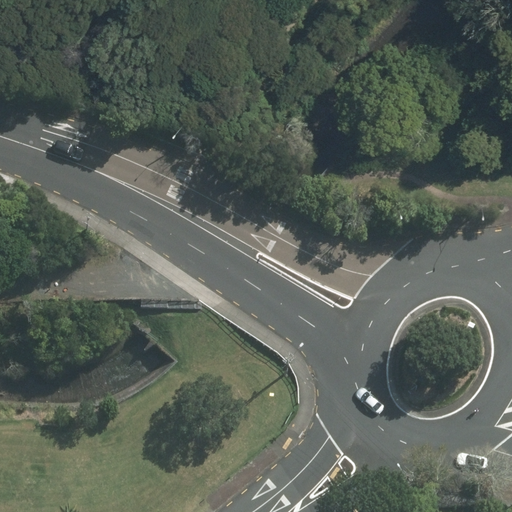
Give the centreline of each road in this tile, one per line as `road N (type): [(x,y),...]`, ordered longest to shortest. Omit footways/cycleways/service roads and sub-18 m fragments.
road 1 (secondary): [(229,240),(151,197),(0,138)]
road 2 (track): [(0,274),(229,240)]
road 3 (secondary): [(356,366),(229,240)]
road 4 (secondary): [(229,240),(390,292)]
road 5 (tertiary): [(285,511),(362,392)]
road 6 (tertiary): [(419,446),(300,511)]
